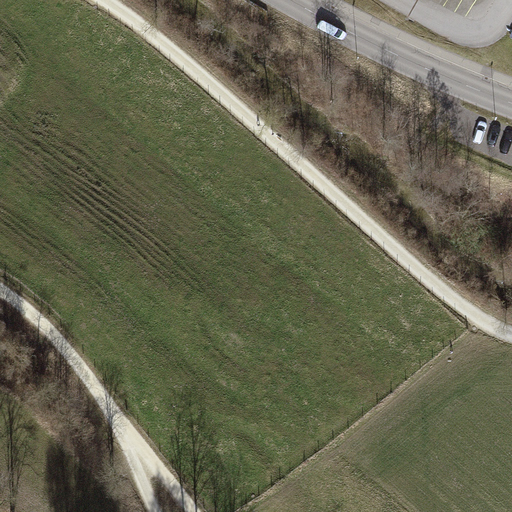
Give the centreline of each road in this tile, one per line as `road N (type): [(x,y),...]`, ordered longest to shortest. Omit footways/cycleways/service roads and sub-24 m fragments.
road 1 (track): [(511,333),(421,274),(298,158),(107,0)]
road 2 (track): [(0,295),(45,327),(107,413),(200,511)]
road 3 (tertiary): [(511,102),(291,0)]
